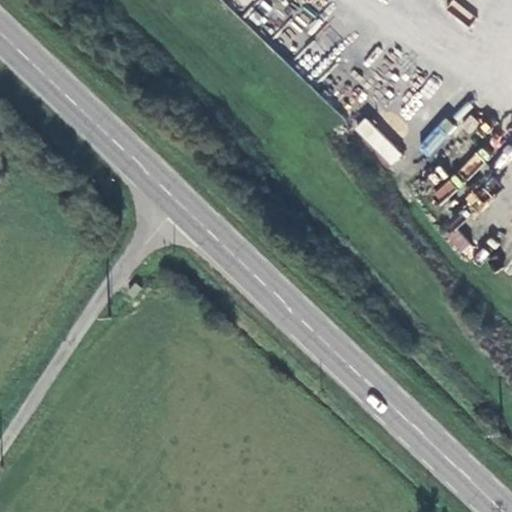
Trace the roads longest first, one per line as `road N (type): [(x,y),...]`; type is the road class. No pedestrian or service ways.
road 1 (secondary): [(178,201),(505,511)]
road 2 (unclassified): [(178,201),(109,281),(0,450)]
road 3 (secondary): [(0,30),(178,201)]
